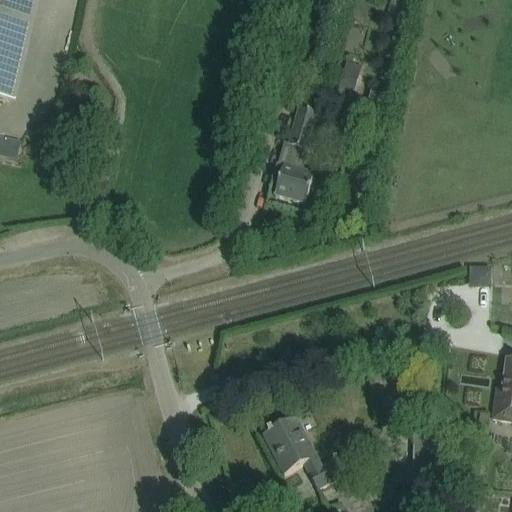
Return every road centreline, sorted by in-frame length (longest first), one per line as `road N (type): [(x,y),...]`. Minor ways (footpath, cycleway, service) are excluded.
road 1 (unclassified): [(208,511),(131,283),(85,252),(0,259)]
road 2 (unknown): [(308,0),(247,208),(228,243),(140,300)]
